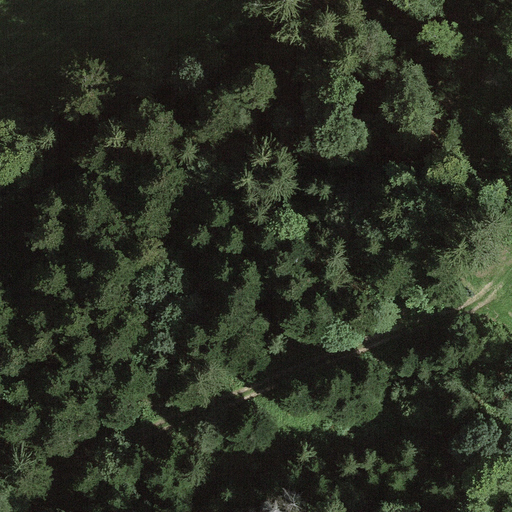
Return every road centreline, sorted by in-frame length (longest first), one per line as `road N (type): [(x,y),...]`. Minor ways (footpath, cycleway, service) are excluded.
road 1 (track): [(8,511),(91,458),(414,316)]
road 2 (track): [(414,316),(439,272),(445,206),(511,71)]
